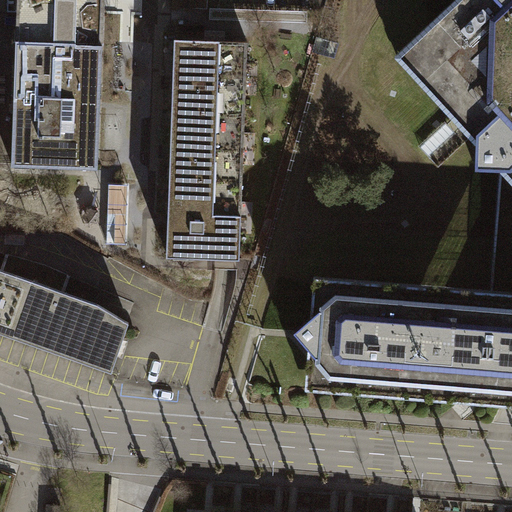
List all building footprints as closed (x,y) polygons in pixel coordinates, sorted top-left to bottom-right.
[(103,0),(8,0),(8,11),(18,11),(12,165),(98,168),(103,0)] [(496,170),(486,290),(309,276),(306,316),(289,331),(293,335),(304,348),(301,388),(511,405),(511,0),(450,0),(391,57),(472,144),(471,169),(496,170)] [(240,115),(243,42),(170,40),(168,112),(240,115)] [(238,187),(240,115),(168,112),(165,184),(238,187)] [(235,259),(238,187),(165,184),(162,257),(235,259)] [(0,333),(107,372),(117,345),(124,322),(94,303),(0,270),(0,333)] [(60,511),(61,504),(46,503),(45,511),(60,511)]
